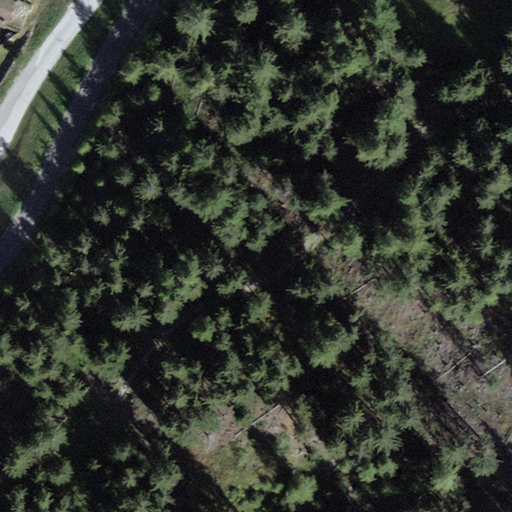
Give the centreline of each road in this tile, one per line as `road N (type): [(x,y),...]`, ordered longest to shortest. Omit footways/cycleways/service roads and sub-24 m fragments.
road 1 (track): [(511,100),(425,130),(382,165),(336,228),(305,255),(178,326),(86,430),(0,477)]
road 2 (unclassified): [(142,0),(0,257)]
road 3 (unclassified): [(87,0),(0,134)]
